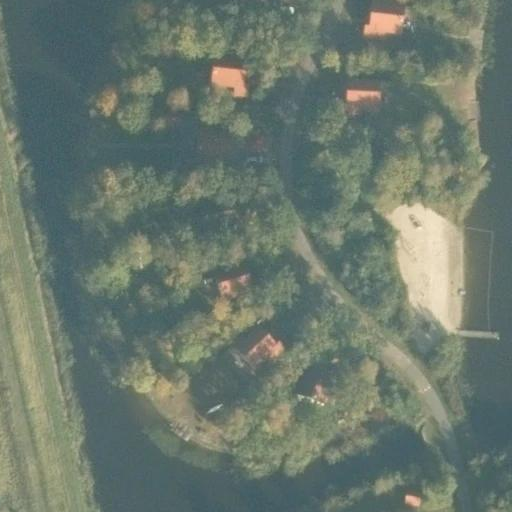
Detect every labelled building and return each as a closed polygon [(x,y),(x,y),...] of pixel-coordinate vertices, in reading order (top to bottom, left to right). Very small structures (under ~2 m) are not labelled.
[(233,0),(233,7),(249,8),(249,15),(268,15),(269,8),(264,8),(264,0),(233,0)] [(373,0),(372,6),(370,30),(365,30),(364,37),(382,39),(383,33),(400,35),(403,9),(390,8),(390,0),(373,0)] [(380,63),(382,48),(368,46),(366,61),(380,63)] [(234,95),(247,96),(247,89),(243,88),(245,63),(225,61),(226,54),(215,53),(212,86),(235,88),(234,95)] [(360,110),(378,111),(379,85),(348,83),(347,108),(342,108),(341,116),(360,117),(360,110)] [(160,129),(180,129),(180,115),(160,114),(160,129)] [(361,125),(346,124),(345,137),(360,138),(361,125)] [(198,164),(221,164),(221,170),(233,171),(233,163),(229,163),(229,138),(209,138),(209,131),(198,130),(198,164)] [(154,211),(167,210),(166,193),(152,195),(154,211)] [(199,202),(207,234),(230,229),(231,235),(243,232),(242,225),(237,226),(231,202),(212,206),(210,200),(199,202)] [(240,302),(258,297),(256,290),(251,291),(244,267),(225,273),(223,266),(212,270),(222,301),(238,296),(240,302)] [(230,346),(253,371),(266,359),(270,364),(284,352),(279,346),(275,349),(258,331),(243,344),(239,339),(230,346)] [(296,384),(292,395),(323,407),(329,390),(335,393),(342,376),(335,373),(333,377),(310,368),(303,387),(296,384)] [(420,493),(406,490),(404,505),(418,508),(420,493)]
